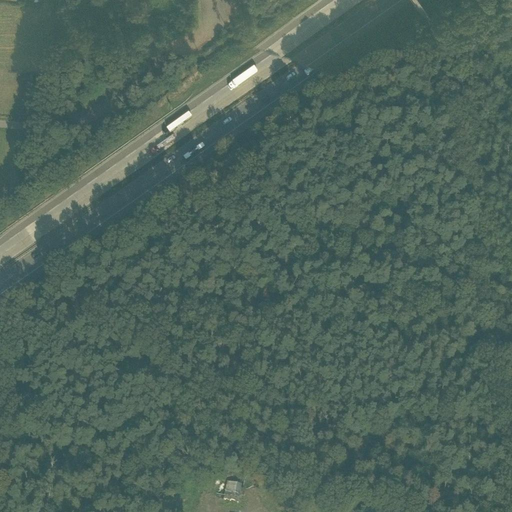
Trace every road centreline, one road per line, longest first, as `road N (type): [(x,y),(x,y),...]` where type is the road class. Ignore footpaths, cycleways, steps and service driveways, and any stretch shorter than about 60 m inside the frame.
road 1 (track): [(0,449),(13,313),(135,256),(229,180),(440,37)]
road 2 (motorway): [(0,286),(396,0)]
road 3 (motorway): [(355,0),(0,258)]
road 4 (track): [(440,37),(477,291),(511,420)]
road 5 (track): [(271,0),(38,180),(48,128)]
road 6 (track): [(77,0),(48,128)]
